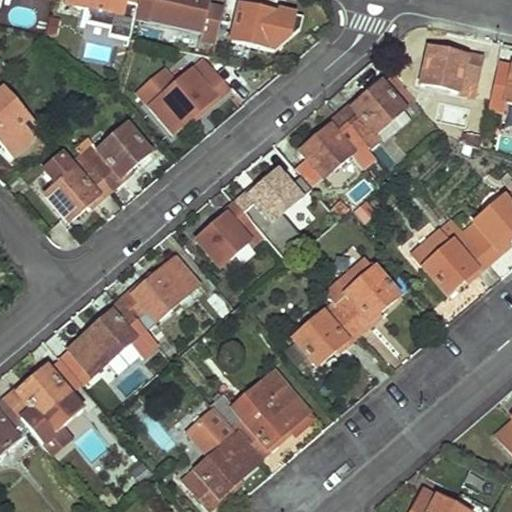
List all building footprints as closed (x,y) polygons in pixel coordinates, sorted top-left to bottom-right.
[(134,8),(135,0),(67,0),(66,3),(116,15),(120,3),(134,8)] [(200,34),(206,1),(202,0),(135,0),(134,8),(131,18),(200,34)] [(285,40),(290,15),(273,11),(271,15),(238,8),(231,41),(266,50),(270,37),(285,40)] [(470,98),(478,59),(461,54),(460,59),(425,51),(418,86),(470,98)] [(201,114),(225,93),(202,65),(151,109),(172,134),(199,112),(201,114)] [(0,141),(13,156),(40,133),(0,85),(0,141)] [(377,138),(404,115),(382,88),(355,109),(353,107),(339,118),(371,154),(382,145),(377,138)] [(357,166),(371,154),(339,118),(325,130),(327,134),(301,156),(324,184),(352,161),(357,166)] [(122,177),(147,156),(126,130),(98,154),(93,149),(82,159),(111,193),(125,181),(122,177)] [(462,145),(476,152),(479,138),(464,135),(462,145)] [(98,204),(111,193),(82,159),(81,157),(71,166),(64,157),(47,172),(60,187),(48,197),(70,223),(95,201),(98,204)] [(275,225),(301,203),(278,176),(253,197),(250,194),(235,206),(265,242),(267,244),(281,233),(275,225)] [(511,194),(502,202),(511,213),(511,194)] [(501,250),(511,240),(511,213),(502,202),(463,236),(489,266),(503,253),(501,250)] [(252,253),(265,242),(235,206),(221,218),(223,222),(198,244),(220,272),(248,249),(252,253)] [(462,236),(454,225),(443,235),(440,232),(412,255),(446,296),(471,275),(474,279),(489,266),(463,236),(462,236)] [(361,285),(375,273),(366,262),(352,273),(361,285)] [(146,335),(198,290),(176,263),(148,286),(145,282),(120,303),(146,335)] [(371,319),(395,299),(375,273),(361,285),(335,306),(360,336),(374,324),(371,319)] [(143,355),(156,346),(146,335),(120,303),(95,325),(97,329),(71,351),(94,379),(135,345),(143,355)] [(346,348),(360,336),(335,306),(295,340),(315,366),(342,344),(346,348)] [(63,434),(84,415),(46,370),(14,397),(11,394),(0,403),(0,404),(28,437),(50,463),(72,444),(63,434)] [(269,401),(286,387),(274,373),(258,387),(269,401)] [(310,420),(312,418),(286,387),(269,401),(258,387),(231,409),(222,398),(210,408),(213,411),(234,437),(237,434),(262,464),(291,439),(294,443),(315,426),(310,420)] [(0,461),(28,437),(0,404),(0,461)] [(264,466),(262,464),(237,434),(234,437),(213,411),(183,436),(205,463),(180,484),(204,511),(214,511),(234,496),(231,493),(264,466)] [(511,419),(510,421),(511,423),(496,437),(510,454),(511,452),(511,419)] [(481,511),(483,508),(461,496),(453,510),(423,494),(412,511),(481,511)]
